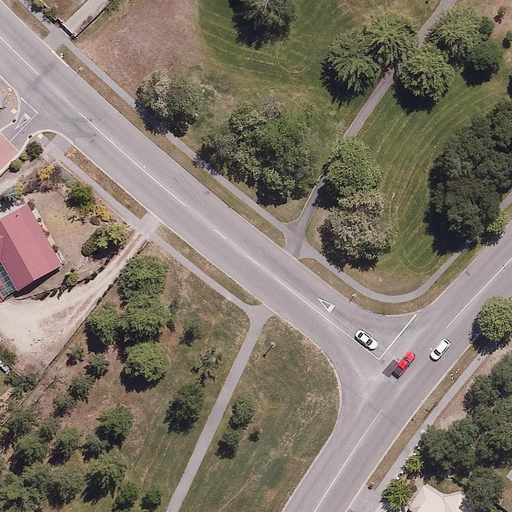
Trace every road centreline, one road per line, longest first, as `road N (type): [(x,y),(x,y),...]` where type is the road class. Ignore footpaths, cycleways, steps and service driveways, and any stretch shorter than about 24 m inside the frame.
road 1 (residential): [(403,378),(56,93)]
road 2 (residential): [(403,378),(511,257)]
road 3 (residential): [(314,511),(403,378)]
